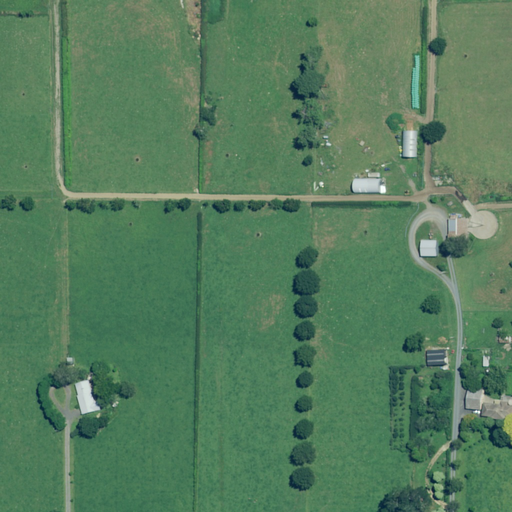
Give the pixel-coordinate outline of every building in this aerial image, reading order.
[(417,132),(404,131),(404,157),(417,158),(417,132)] [(356,193),(382,194),(385,194),(385,188),(382,188),(382,180),(356,180),(356,193)] [(451,214),(451,221),(451,242),(470,242),(470,222),(470,218),(460,218),(460,214),(451,214)] [(438,256),(438,241),(423,241),(423,256),(438,256)] [(491,349),(481,349),(480,371),(490,371),(491,349)] [(96,403),(91,381),(77,385),(84,415),(102,410),(100,401),(96,403)] [(511,417),(511,395),(508,395),(508,401),(497,401),(483,400),(484,395),(484,390),(470,389),(469,410),(482,410),(481,418),(497,419),(497,420),(508,421),(508,418),(511,417)]
